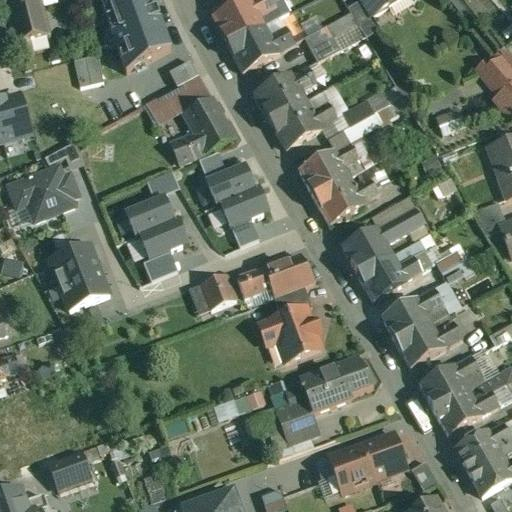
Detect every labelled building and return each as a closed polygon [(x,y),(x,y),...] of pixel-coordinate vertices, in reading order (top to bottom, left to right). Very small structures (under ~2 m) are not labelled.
[(2,0),(5,9),(11,7),(35,2),(42,0),(2,0)] [(151,0),(101,0),(99,1),(126,77),(162,58),(171,53),(151,0)] [(249,3),(213,21),(228,49),(264,30),(259,20),(265,17),(275,12),(269,0),(258,0),(250,4),(249,3)] [(360,0),(372,20),(390,10),(388,7),(400,0),(360,0)] [(35,2),(11,7),(27,35),(42,32),(35,2)] [(375,34),(358,5),(347,11),(350,17),(357,29),(363,41),(375,34)] [(275,12),(265,17),(270,27),(281,21),(275,12)] [(350,17),(327,29),(334,42),(357,29),(350,17)] [(321,19),(305,27),(311,38),(327,30),(321,19)] [(281,21),(270,27),(275,37),(286,31),(281,21)] [(327,29),(304,42),(311,54),(334,42),(327,29)] [(357,29),(334,42),(340,53),(363,41),(357,29)] [(264,30),(228,49),(243,77),(279,58),(278,56),(294,48),(286,31),(275,37),(268,40),(264,30)] [(334,42),(311,54),(317,66),(340,53),(334,42)] [(511,53),(509,50),(477,75),(511,119),(511,53)] [(103,85),(97,60),(75,65),(80,89),(103,85)] [(190,65),(169,77),(177,91),(198,80),(190,65)] [(290,78),(254,98),(263,114),(270,127),(306,106),(301,96),(316,87),(307,72),(291,80),(290,78)] [(0,147),(32,139),(21,99),(0,104),(0,147)] [(234,142),(212,102),(183,118),(193,135),(184,141),(184,142),(172,147),(180,168),(195,162),(196,163),(206,157),(207,157),(234,142)] [(366,105),(342,119),(350,132),(353,130),(373,118),(366,105)] [(306,106),(270,127),(277,139),(277,138),(286,154),(322,134),(321,132),(337,123),(327,107),(312,116),(306,106)] [(373,118),(353,130),(360,142),(380,130),(374,118),(373,118)] [(113,145),(91,143),(90,161),(112,163),(113,145)] [(511,202),(511,143),(488,152),(501,186),(505,185),(511,202),(498,207),(498,208),(511,202)] [(75,148),(45,162),(49,170),(66,163),(71,174),(83,169),(75,148)] [(350,149),(334,158),(333,156),(298,176),(307,191),(313,203),(349,183),(343,173),(359,164),(350,149)] [(200,165),(204,176),(223,168),(219,157),(200,165)] [(204,176),(207,184),(227,176),(223,168),(204,176)] [(207,184),(205,185),(215,210),(259,192),(259,190),(255,192),(245,168),(227,176),(207,184)] [(59,171),(9,191),(18,213),(28,209),(35,227),(75,211),(72,203),(78,201),(70,180),(63,182),(59,171)] [(161,180),(168,198),(180,193),(172,175),(161,180)] [(161,180),(147,186),(152,199),(159,197),(161,201),(165,200),(168,198),(161,180)] [(354,193),(349,183),(313,203),(320,215),(329,231),(364,211),(362,208),(378,199),(370,184),(354,193)] [(456,195),(449,183),(439,189),(446,201),(456,195)] [(259,192),(215,210),(216,211),(220,209),(230,234),(232,233),(251,225),(270,217),(259,192)] [(161,201),(124,216),(135,241),(179,223),(178,222),(175,223),(165,200),(161,201)] [(498,207),(471,217),(478,228),(502,219),(498,208),(498,207)] [(415,214),(377,235),(386,250),(424,229),(415,214)] [(502,219),(478,228),(485,240),(500,235),(499,233),(506,230),(502,219)] [(179,223),(135,241),(135,243),(139,241),(149,265),(170,256),(189,248),(179,223)] [(259,242),(251,225),(232,233),(239,251),(259,242)] [(511,228),(506,230),(499,233),(500,235),(511,263),(511,262),(511,261),(511,259),(511,258),(511,228)] [(376,233),(342,253),(350,268),(357,280),(392,260),(377,235),(376,233)] [(89,248),(49,264),(59,290),(99,274),(89,248)] [(465,252),(440,266),(453,289),(478,274),(465,252)] [(177,273),(170,256),(149,265),(144,267),(151,284),(177,273)] [(392,260),(357,280),(363,291),(364,291),(373,307),(407,288),(406,286),(430,272),(421,257),(398,270),(392,260)] [(298,259),(262,272),(263,274),(271,293),(274,303),(304,292),(314,288),(298,259)] [(22,265),(5,262),(2,278),(18,282),(22,265)] [(99,274),(59,290),(70,316),(109,300),(99,274)] [(263,274),(237,283),(244,303),(271,293),(263,274)] [(226,281),(201,291),(210,313),(234,303),(226,281)] [(304,292),(274,303),(281,322),(306,313),(306,314),(312,312),(304,292)] [(433,294),(416,304),(425,320),(442,310),(433,294)] [(416,304),(381,323),(383,325),(390,338),(389,338),(395,348),(430,329),(425,320),(416,304)] [(281,322),(260,330),(267,349),(279,345),(284,348),(290,364),(320,353),(316,340),(320,339),(314,325),(310,326),(306,314),(306,313),(281,322)] [(10,322),(2,325),(6,338),(15,335),(10,322)] [(430,329),(395,348),(402,359),(409,372),(410,374),(444,355),(444,354),(462,344),(452,328),(435,338),(430,329)] [(511,329),(511,328),(489,341),(495,351),(511,341),(511,329)] [(14,359),(0,364),(0,379),(1,383),(20,376),(14,359)] [(471,362),(454,371),(463,387),(480,378),(471,362)] [(319,378),(300,385),(302,390),(285,397),(289,408),(295,425),(307,421),(351,404),(349,400),(373,391),(358,363),(318,377),(319,378)] [(454,371),(419,390),(433,415),(467,395),(463,387),(454,371)] [(500,378),(485,387),(491,396),(505,388),(500,378)] [(467,395),(433,415),(447,440),(482,422),(481,421),(499,411),(491,396),(473,406),(467,395)] [(247,401),(251,413),(266,408),(261,396),(247,401)] [(233,403),(239,418),(251,413),(247,401),(246,399),(233,403)] [(233,403),(213,411),(219,425),(239,418),(233,403)] [(7,408),(0,409),(0,464),(33,458),(28,435),(13,438),(7,408)] [(307,421),(295,425),(289,408),(275,413),(288,449),(314,439),(307,421)] [(487,436),(455,455),(468,478),(500,460),(496,452),(511,444),(503,430),(488,438),(487,436)] [(392,440),(381,444),(380,443),(362,449),(374,484),(375,484),(406,473),(406,471),(407,468),(403,458),(401,456),(394,438),(392,439),(392,440)] [(511,442),(511,444),(496,452),(500,460),(511,453),(511,442)] [(351,453),(328,462),(341,498),(376,486),(375,484),(374,484),(362,449),(361,449),(353,453),(352,452),(351,453)] [(511,453),(500,460),(468,478),(482,502),(511,484),(511,453)] [(84,458),(49,470),(57,495),(92,483),(84,458)] [(425,466),(411,474),(423,494),(436,487),(425,466)] [(161,480),(145,486),(152,506),(169,500),(161,480)] [(29,487),(0,496),(0,511),(43,511),(46,511),(42,500),(34,503),(29,487)] [(261,502),(264,511),(282,504),(279,495),(261,502)] [(237,511),(232,496),(187,511),(237,511)] [(441,511),(436,502),(418,511),(441,511)]
